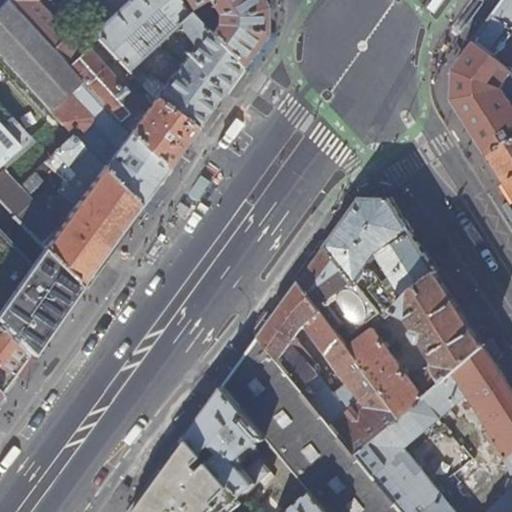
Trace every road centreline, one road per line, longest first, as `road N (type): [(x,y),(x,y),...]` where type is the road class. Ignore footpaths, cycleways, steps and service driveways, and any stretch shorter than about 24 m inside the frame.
road 1 (primary): [(347,25),(0,505)]
road 2 (primary): [(52,511),(327,149),(373,75)]
road 3 (secondary): [(511,309),(413,163),(373,75)]
